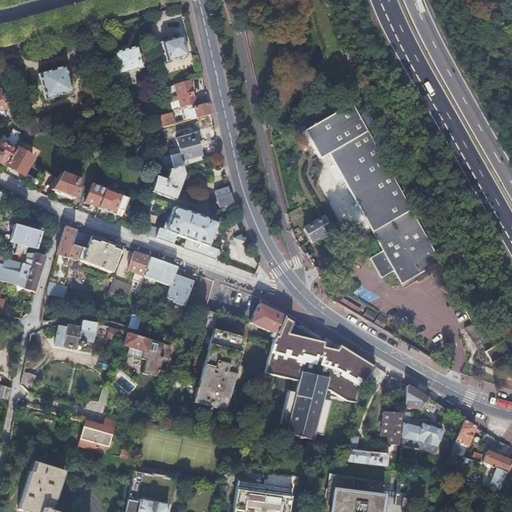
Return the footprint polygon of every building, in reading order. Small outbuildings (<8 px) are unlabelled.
[(511,33),(503,35),(506,59),(511,57),(511,33)] [(154,44),(159,63),(186,55),(181,36),(154,44)] [(136,46),(112,53),(118,74),(142,68),(136,46)] [(7,54),(0,55),(0,57),(3,70),(11,68),(7,54)] [(65,66),(39,74),(46,99),(56,96),(56,95),(61,93),(62,95),(72,92),(65,66)] [(3,70),(5,76),(13,74),(11,68),(3,70)] [(187,106),(191,120),(211,115),(208,104),(194,108),(194,105),(198,104),(196,96),(195,97),(192,88),(194,87),(192,80),(175,84),(178,96),(181,108),(187,106)] [(0,113),(3,113),(5,120),(16,117),(11,101),(3,103),(0,93),(0,113)] [(181,108),(178,96),(169,98),(172,110),(181,108)] [(401,287),(441,264),(352,104),(304,131),(319,159),(328,155),(383,254),(368,263),(379,282),(394,274),(401,287)] [(187,106),(181,108),(184,122),(191,120),(187,106)] [(153,119),(156,129),(173,125),(170,114),(153,119)] [(19,122),(19,135),(38,135),(38,121),(19,122)] [(164,167),(153,170),(157,173),(169,170),(182,166),(202,161),(195,134),(177,139),(181,153),(162,158),(164,167)] [(0,160),(2,162),(7,165),(15,151),(0,142),(0,160)] [(7,165),(23,175),(33,157),(17,147),(15,151),(7,165)] [(108,149),(95,153),(97,159),(109,155),(108,149)] [(157,175),(153,192),(175,200),(184,175),(182,166),(169,170),(166,179),(157,175)] [(61,172),(52,190),(55,191),(72,198),(75,199),(82,180),(61,172)] [(106,189),(105,189),(92,184),(86,202),(99,207),(106,189)] [(130,198),(106,189),(99,207),(99,208),(101,209),(106,211),(115,214),(117,209),(125,211),(130,198)] [(72,198),(55,191),(54,194),(71,201),(72,198)] [(236,210),(230,195),(216,201),(222,216),(236,210)] [(165,230),(145,223),(142,234),(215,260),(219,250),(207,245),(216,222),(197,215),(190,212),(173,206),(165,230)] [(324,218),(304,229),(311,241),(313,239),(316,242),(325,237),(327,241),(334,237),(331,232),(332,232),(324,218)] [(15,224),(9,241),(18,244),(17,248),(24,250),(25,247),(35,250),(40,232),(15,224)] [(64,227),(47,285),(63,289),(72,260),(108,271),(113,256),(118,257),(121,248),(64,227)] [(34,292),(45,256),(40,254),(34,253),(23,253),(23,261),(21,261),(19,264),(4,259),(0,272),(0,280),(15,285),(16,281),(24,284),(23,288),(22,289),(34,292)] [(141,255),(134,253),(129,271),(139,275),(137,282),(142,284),(144,277),(149,258),(141,255)] [(149,258),(144,277),(170,286),(174,276),(177,268),(149,258)] [(174,276),(170,286),(166,298),(173,301),(172,303),(184,307),(193,283),(174,276)] [(111,281),(107,295),(126,300),(130,287),(111,281)] [(278,310),(260,299),(258,304),(277,313),(278,310)] [(270,336),(273,337),(274,336),(281,320),(283,315),(277,313),(258,304),(250,323),(246,322),(205,310),(194,348),(207,352),(193,402),(224,412),(243,343),(249,344),(253,330),(258,332),(260,327),(272,333),(270,336)] [(367,379),(375,367),(338,342),(337,345),(322,341),(323,337),(290,328),(294,322),(288,318),(277,339),(266,379),(282,384),(276,424),(321,432),(334,407),(350,405),(367,379)] [(67,328),(59,326),(55,345),(64,347),(64,346),(77,348),(78,346),(78,347),(79,347),(80,347),(81,347),(82,347),(83,346),(84,346),(84,345),(85,345),(85,344),(85,343),(85,342),(85,341),(93,343),(97,324),(82,321),(80,329),(68,326),(67,328)] [(138,322),(135,331),(152,336),(155,327),(138,322)] [(473,323),(464,328),(475,348),(485,343),(473,323)] [(119,331),(119,330),(110,327),(106,339),(107,339),(106,344),(114,346),(119,331)] [(162,358),(168,360),(170,350),(167,346),(127,333),(122,346),(128,348),(143,352),(141,359),(146,361),(142,374),(147,375),(147,374),(156,377),(162,358)] [(501,340),(483,349),(489,361),(507,351),(501,340)] [(126,355),(141,359),(143,352),(128,348),(126,355)] [(387,374),(375,367),(367,379),(379,386),(387,374)] [(28,373),(23,386),(32,389),(36,376),(28,373)] [(404,384),(393,377),(385,390),(402,400),(404,384)] [(0,400),(6,402),(9,388),(0,385),(0,400)] [(429,399),(407,386),(405,408),(419,410),(422,411),(429,399)] [(110,392),(102,389),(97,402),(105,405),(107,401),(110,392)] [(392,435),(398,435),(401,412),(383,411),(380,436),(392,438),(392,435)] [(104,418),(102,425),(113,428),(115,421),(104,418)] [(85,429),(88,421),(84,420),(77,446),(80,447),(82,438),(80,435),(82,431),(85,429)] [(464,420),(451,454),(462,458),(467,445),(469,446),(476,427),(464,420)] [(110,436),(113,428),(102,425),(88,421),(85,429),(82,431),(80,435),(82,438),(80,447),(101,454),(103,446),(105,439),(110,436)] [(403,425),(402,438),(429,446),(437,448),(442,431),(422,425),(420,430),(403,425)] [(495,438),(487,434),(480,446),(487,450),(495,438)] [(346,460),(346,465),(385,470),(386,454),(356,450),(357,437),(351,437),(346,460)] [(437,448),(429,446),(427,451),(436,454),(437,448)] [(489,489),(499,492),(511,462),(511,461),(488,452),(484,462),(498,468),(489,489)] [(33,464),(17,511),(19,511),(50,511),(64,474),(33,464)] [(334,475),(330,511),(381,511),(384,481),(334,475)] [(288,511),(292,491),(239,482),(235,508),(245,509),(244,511),(288,511)] [(134,502),(126,501),(123,511),(137,511),(139,501),(135,500),(134,502)] [(139,501),(137,511),(165,511),(166,507),(139,501)]
